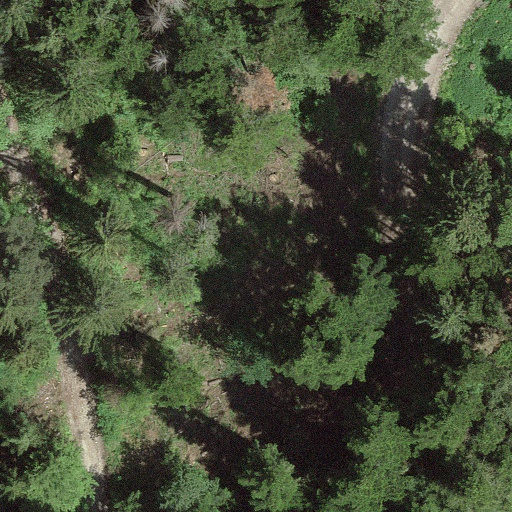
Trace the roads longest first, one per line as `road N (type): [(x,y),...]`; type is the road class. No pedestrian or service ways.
road 1 (track): [(382,511),(405,385),(411,127),(449,19),(468,0)]
road 2 (track): [(97,511),(88,416),(0,126)]
